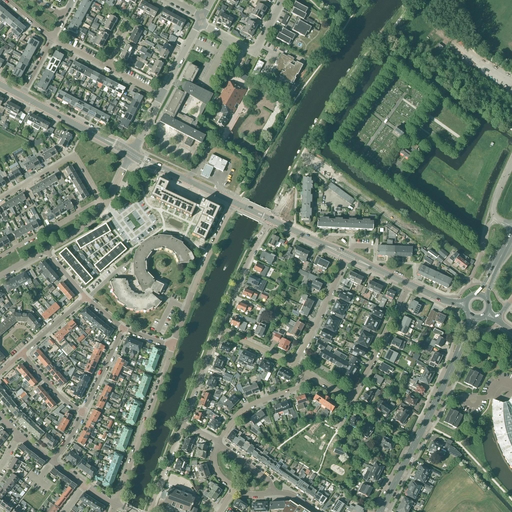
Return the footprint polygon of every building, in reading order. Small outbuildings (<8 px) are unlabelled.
[(255,10),(264,14),(267,9),(262,6),(263,3),(257,0),(255,6),(257,7),(255,10)] [(93,8),(95,9),(97,6),(94,5),(93,6),(83,1),(80,6),(88,10),(89,7),(92,9),(93,8)] [(144,12),(148,5),(142,2),(137,11),(139,12),(140,10),(143,12),(144,12)] [(297,17),(296,19),(306,24),(307,22),(311,24),(312,21),(307,18),(305,21),(303,20),(306,15),(305,14),(308,9),(296,3),(293,8),(294,9),(291,14),(297,17)] [(149,15),(153,7),(148,5),(144,12),(143,12),(142,14),(144,15),(145,13),(149,15)] [(86,14),(88,10),(80,6),(77,13),(84,17),(87,18),(88,16),(88,17),(89,15),(86,14)] [(149,15),(148,17),(149,18),(150,16),(154,18),(158,10),(153,7),(149,15)] [(166,21),(170,13),(164,10),(160,18),(158,21),(161,22),(162,19),(166,21)] [(261,20),(264,14),(255,10),(253,13),(251,12),(249,17),(255,20),(256,17),(261,20)] [(5,11),(0,17),(0,22),(3,24),(5,22),(10,16),(5,11)] [(223,26),(228,17),(224,15),(225,13),(220,11),(217,16),(220,18),(217,23),(223,26)] [(81,22),(84,17),(77,13),(74,18),(81,22)] [(171,23),(175,16),(170,13),(166,21),(164,24),(166,25),(168,22),(171,23)] [(285,26),(290,17),(286,15),(281,24),(285,26)] [(10,27),(15,20),(10,16),(5,22),(10,27)] [(107,22),(114,26),(117,20),(110,16),(107,22)] [(176,26),(180,19),(175,16),(171,23),(174,25),(172,29),(174,30),(176,26)] [(228,17),(223,26),(228,29),(231,24),(234,25),(237,19),(232,17),(231,19),(228,17)] [(78,28),(81,22),(74,18),(71,24),(78,28)] [(246,27),(254,32),(257,26),(253,24),(254,21),(248,18),(245,23),(247,24),(246,27)] [(176,26),(174,30),(176,31),(178,27),(182,29),(186,22),(180,19),(176,26)] [(305,25),(306,24),(296,19),(295,20),(296,21),(291,29),(290,30),(293,32),(293,31),(304,37),(307,32),(308,33),(311,28),(305,25)] [(15,31),(20,25),(15,20),(10,27),(15,31)] [(111,32),(114,26),(107,22),(104,28),(111,32)] [(78,29),(78,28),(71,24),(67,30),(75,34),(77,31),(85,35),(86,34),(83,32),(84,29),(82,28),(80,31),(78,29)] [(20,25),(15,31),(20,35),(25,29),(20,25)] [(251,37),(254,32),(246,27),(244,30),(242,29),(239,34),(245,37),(247,35),(251,37)] [(132,35),(141,40),(143,37),(140,36),(141,33),(146,35),(147,32),(143,30),(141,32),(135,29),(132,35)] [(293,32),(290,30),(289,32),(283,29),(280,34),(279,34),(276,39),(288,45),(291,40),(292,41),(295,36),(292,34),(293,32)] [(98,38),(105,42),(108,36),(101,33),(100,36),(97,35),(96,37),(98,38)] [(140,43),(141,40),(132,35),(128,41),(135,45),(137,41),(140,43)] [(174,45),(177,38),(171,35),(168,42),(174,45)] [(102,48),(105,42),(98,38),(95,45),(102,48)] [(28,45),(36,50),(39,43),(31,39),(28,45)] [(32,55),(36,50),(28,45),(25,51),(32,55)] [(123,51),(130,55),(133,49),(126,45),(123,51)] [(162,50),(169,54),(172,48),(165,45),(163,48),(157,45),(156,46),(156,47),(162,50)] [(169,54),(162,50),(159,49),(157,51),(160,53),(159,57),(166,60),(169,54)] [(30,61),(32,55),(25,51),(22,57),(30,61)] [(130,55),(123,51),(120,58),(127,61),(129,58),(131,59),(132,56),(130,55)] [(53,58),(60,62),(63,56),(56,52),(53,58)] [(287,57),(281,54),(277,62),(275,61),(275,63),(276,63),(276,65),(278,66),(273,75),(279,78),(280,78),(283,79),(282,80),(292,85),(296,79),(295,79),(297,75),(297,76),(303,66),(296,63),(293,61),(294,59),(288,56),(287,57)] [(26,67),(30,61),(22,57),(19,63),(26,67)] [(60,62),(53,58),(49,64),(57,68),(59,65),(61,66),(62,65),(65,66),(66,64),(63,62),(62,63),(60,62)] [(77,72),(81,66),(82,65),(81,65),(78,63),(77,64),(75,63),(75,61),(74,63),(71,69),(69,74),(71,75),(73,72),(72,71),(73,70),(77,72)] [(153,67),(160,71),(163,65),(156,61),(153,67)] [(259,61),(251,74),(257,77),(264,64),(259,61)] [(23,73),(26,67),(19,63),(16,69),(23,73)] [(55,71),(57,68),(49,64),(46,70),(54,74),(56,75),(55,76),(59,78),(60,76),(56,74),(57,73),(55,71)] [(16,69),(14,68),(14,67),(11,65),(9,67),(13,69),(12,70),(14,72),(12,75),(20,79),(23,73),(16,69)] [(176,90),(165,111),(167,112),(165,116),(164,115),(160,123),(188,137),(184,145),(190,148),(194,140),(201,144),(205,137),(195,131),(194,131),(197,125),(196,125),(211,96),(191,86),(199,71),(196,70),(197,69),(190,65),(182,79),(189,83),(189,84),(188,84),(187,84),(186,84),(185,85),(184,85),(183,86),(183,87),(182,88),(182,89),(183,90),(183,91),(184,92),(183,94),(176,90)] [(84,76),(87,69),(88,68),(87,68),(84,66),(84,67),(81,66),(77,72),(75,77),(78,78),(79,75),(78,74),(79,73),(84,76)] [(157,77),(160,71),(153,67),(150,73),(157,77)] [(93,72),(93,73),(94,71),(90,70),(90,71),(87,69),(84,76),(81,80),(84,82),(86,78),(84,78),(85,76),(90,79),(93,72)] [(51,80),(54,74),(46,70),(43,76),(51,80)] [(96,74),(93,73),(93,72),(90,79),(87,84),(90,85),(92,82),(91,81),(91,80),(96,82),(100,76),(100,74),(100,75),(97,73),(96,74)] [(48,86),(51,80),(43,76),(40,82),(48,86)] [(106,79),(107,78),(106,78),(103,76),(102,77),(100,76),(96,82),(94,87),(96,88),(98,85),(97,84),(98,83),(102,85),(103,86),(106,79)] [(109,81),(106,79),(103,86),(102,85),(100,90),(103,91),(104,88),(103,88),(104,86),(109,89),(112,82),(113,81),(109,80),(109,81)] [(50,87),(48,86),(40,82),(37,88),(47,93),(48,90),(52,92),(51,93),(54,95),(57,89),(53,87),(52,90),(49,88),(50,87)] [(115,84),(112,82),(109,89),(106,93),(109,95),(111,91),(110,91),(110,90),(115,92),(118,86),(119,86),(119,84),(119,85),(116,83),(115,84)] [(232,84),(228,82),(213,109),(223,115),(218,124),(224,128),(231,114),(233,115),(246,91),(233,83),(232,84)] [(121,87),(119,86),(118,86),(115,92),(113,97),(115,98),(117,95),(116,94),(117,93),(122,95),(125,89),(126,88),(125,88),(122,86),(121,87)] [(63,101),(66,95),(68,90),(66,89),(64,92),(65,93),(64,94),(59,91),(56,98),(55,99),(56,99),(59,101),(60,100),(62,101),(63,101)] [(69,105),(72,98),(75,94),(72,92),(70,95),(71,96),(71,97),(66,95),(63,101),(62,101),(62,103),(62,102),(65,104),(66,103),(69,105)] [(133,100),(141,104),(142,101),(141,100),(143,98),(144,98),(143,97),(142,97),(136,94),(132,92),(130,95),(134,96),(134,95),(136,96),(133,100)] [(75,108),(79,102),(78,101),(81,97),(79,96),(78,95),(77,99),(78,99),(77,101),(72,98),(69,105),(68,106),(72,107),(72,106),(75,108)] [(81,111),(85,105),(88,98),(86,96),(83,102),(84,103),(83,104),(79,102),(75,108),(74,109),(75,109),(78,111),(78,110),(81,111)] [(141,104),(133,100),(133,101),(126,97),(125,99),(127,100),(127,101),(130,102),(131,101),(132,102),(130,107),(136,110),(137,111),(138,111),(137,111),(139,107),(138,107),(139,104),(141,105),(141,104)] [(88,115),(91,108),(94,103),(94,102),(91,101),(89,105),(90,106),(89,107),(85,105),(81,111),(81,112),(81,113),(81,112),(84,114),(85,113),(87,114),(88,115)] [(9,115),(14,106),(8,102),(4,110),(2,108),(0,112),(0,117),(0,118),(2,114),(4,110),(8,112),(7,114),(9,115)] [(136,110),(130,107),(125,104),(120,102),(119,104),(127,109),(128,108),(129,108),(127,113),(133,117),(134,117),(136,114),(135,113),(136,110)] [(94,118),(97,111),(100,107),(97,105),(95,109),(96,109),(96,111),(91,108),(88,115),(87,114),(87,116),(90,117),(91,116),(94,118)] [(14,106),(9,115),(10,115),(12,115),(13,114),(16,116),(14,119),(19,121),(23,113),(19,111),(20,109),(14,106)] [(100,121),(99,122),(100,122),(103,124),(104,123),(106,124),(106,126),(107,124),(110,118),(113,112),(111,112),(114,108),(109,106),(106,111),(109,113),(108,115),(109,116),(108,117),(103,115),(100,121)] [(280,110),(275,107),(261,131),(267,134),(280,110)] [(103,115),(106,110),(103,109),(102,112),(103,113),(102,114),(97,111),(94,118),(93,119),(97,121),(97,120),(100,121),(103,115)] [(127,113),(122,111),(121,113),(124,115),(124,114),(126,115),(123,119),(130,123),(131,124),(131,123),(133,120),(132,119),(133,117),(127,113)] [(34,124),(38,118),(31,115),(29,117),(27,116),(23,122),(26,124),(28,121),(32,123),(31,125),(31,126),(32,127),(34,124)] [(123,119),(119,117),(117,120),(121,121),(121,120),(123,121),(120,126),(119,125),(117,128),(122,130),(123,128),(126,129),(128,130),(128,129),(129,126),(128,126),(130,123),(123,119)] [(40,128),(44,121),(38,118),(34,124),(40,128)] [(48,136),(51,129),(48,127),(50,125),(44,121),(40,128),(46,131),(45,134),(48,136)] [(403,138),(406,135),(405,133),(397,128),(394,133),(401,138),(403,138)] [(62,139),(68,143),(72,136),(65,133),(63,137),(61,136),(59,138),(62,139)] [(65,149),(68,143),(62,139),(59,146),(57,145),(56,146),(59,150),(62,148),(65,149)] [(412,156),(416,152),(415,151),(418,147),(415,145),(412,149),(409,154),(403,149),(400,154),(409,161),(413,156),(412,156)] [(56,153),(59,150),(56,146),(53,147),(54,148),(50,150),(49,148),(46,150),(47,152),(51,158),(57,154),(56,153)] [(45,162),(51,158),(47,152),(41,156),(40,153),(37,155),(41,161),(43,159),(45,162)] [(38,162),(41,161),(37,155),(34,156),(36,159),(33,161),(31,157),(28,159),(33,169),(40,165),(38,162)] [(207,164),(207,165),(214,168),(218,170),(223,172),(227,162),(212,155),(207,164)] [(28,159),(27,158),(24,159),(25,161),(22,163),(20,160),(18,162),(23,171),(26,170),(27,172),(33,169),(28,159)] [(207,178),(213,166),(207,164),(205,163),(200,175),(207,178)] [(12,173),(16,179),(21,176),(20,173),(22,172),(19,167),(17,169),(16,167),(13,168),(10,170),(12,173)] [(69,177),(75,173),(71,167),(65,170),(67,174),(65,175),(66,178),(69,177)] [(16,179),(12,173),(7,176),(4,172),(2,174),(4,178),(7,177),(10,183),(16,179)] [(72,183),(79,179),(75,173),(69,177),(70,180),(69,181),(70,184),(72,183)] [(62,183),(58,177),(55,178),(54,175),(47,179),(52,188),(55,186),(54,184),(58,182),(59,185),(62,183)] [(50,189),(52,188),(47,179),(41,183),(45,189),(49,187),(50,189)] [(76,189),(82,185),(79,179),(72,183),(76,189)] [(314,190),(314,183),(310,183),(311,179),(303,179),(301,220),(303,220),(303,222),(304,224),(309,224),(310,223),(311,212),(313,212),(313,211),(316,211),(316,208),(313,208),(313,207),(309,207),(309,203),(311,203),(311,196),(310,196),(310,189),(314,190)] [(168,185),(158,181),(150,198),(159,202),(158,204),(190,219),(195,209),(163,195),(168,185)] [(39,193),(40,192),(45,189),(41,183),(35,186),(39,193)] [(79,195),(86,191),(82,185),(76,189),(79,195)] [(42,196),(40,192),(39,193),(35,186),(29,190),(31,192),(28,194),(32,200),(35,199),(33,196),(37,194),(39,198),(42,196)] [(86,191),(79,195),(83,201),(89,197),(86,191)] [(17,197),(20,203),(20,202),(22,205),(24,203),(23,201),(26,199),(23,194),(17,197)] [(17,204),(20,203),(17,197),(11,201),(15,206),(16,208),(18,212),(20,211),(18,207),(17,204)] [(72,205),(74,204),(70,198),(68,199),(69,202),(66,204),(65,201),(61,203),(66,212),(73,208),(72,205)] [(13,215),(15,214),(12,208),(12,207),(13,208),(15,207),(14,206),(15,206),(11,201),(6,204),(9,209),(13,215)] [(219,210),(201,202),(198,209),(205,212),(196,231),(195,230),(192,237),(204,243),(219,210)] [(60,215),(66,212),(61,203),(56,206),(57,209),(60,215)] [(4,213),(2,214),(6,221),(7,222),(9,220),(6,215),(8,214),(6,211),(9,209),(6,204),(1,207),(4,213)] [(29,225),(33,231),(39,228),(37,225),(41,223),(37,215),(34,208),(31,210),(34,216),(32,217),(34,222),(30,224),(29,225)] [(51,213),(51,212),(50,209),(47,211),(48,214),(45,216),(43,213),(41,215),(44,221),(47,220),(49,222),(54,219),(51,213)] [(54,219),(60,215),(57,209),(51,212),(51,213),(54,219)] [(29,225),(30,224),(27,219),(24,220),(27,226),(24,227),(27,234),(33,231),(29,225)] [(328,221),(328,219),(321,219),(321,220),(318,220),(317,228),(373,230),(373,223),(369,222),(369,221),(363,221),(362,222),(356,222),(356,220),(349,220),(349,222),(342,221),(342,220),(335,219),(335,221),(328,221)] [(24,227),(23,225),(21,221),(19,223),(21,226),(22,228),(19,230),(18,230),(21,237),(27,234),(24,227)] [(6,230),(9,235),(13,233),(11,230),(8,223),(4,225),(6,229),(6,230)] [(110,232),(106,225),(101,228),(105,235),(110,232)] [(18,230),(19,230),(17,228),(15,229),(16,232),(13,233),(16,240),(21,237),(18,230)] [(105,235),(101,228),(96,230),(100,238),(105,235)] [(6,236),(9,235),(6,230),(3,231),(5,234),(2,235),(4,238),(1,240),(0,241),(4,247),(10,243),(6,236)] [(100,238),(96,230),(91,233),(95,241),(100,238)] [(95,241),(91,233),(86,236),(90,244),(95,241)] [(90,244),(86,236),(81,239),(85,247),(90,244)] [(182,242),(182,237),(171,236),(171,237),(158,236),(158,237),(152,239),(151,238),(140,246),(137,252),(136,251),(132,264),(131,264),(131,263),(128,274),(133,276),(133,275),(134,275),(134,277),(135,277),(137,281),(131,283),(132,281),(130,280),(126,280),(127,282),(125,282),(125,280),(112,280),(112,281),(113,281),(113,283),(110,283),(113,291),(114,291),(114,293),(113,293),(112,293),(117,300),(118,299),(119,301),(118,303),(117,302),(117,303),(124,307),(125,306),(127,307),(126,309),(125,309),(134,311),(134,310),(136,311),(135,313),(144,312),(143,311),(146,311),(146,313),(153,309),(153,308),(155,307),(156,309),(155,309),(156,310),(161,303),(157,300),(158,298),(162,300),(163,298),(159,296),(160,293),(162,294),(167,285),(157,281),(156,283),(154,282),(154,281),(152,281),(153,280),(154,280),(148,274),(147,274),(148,274),(146,275),(146,273),(145,271),(146,271),(147,271),(146,263),(144,263),(145,261),(145,259),(147,260),(146,260),(147,260),(152,253),(151,253),(150,252),(152,251),(154,250),(154,251),(154,252),(162,249),(161,248),(163,248),(164,248),(166,248),(165,250),(165,249),(165,250),(173,254),(173,253),(172,253),(173,252),(174,253),(175,254),(175,253),(176,255),(175,256),(175,255),(174,255),(178,263),(179,262),(180,264),(179,264),(179,265),(189,264),(189,261),(190,261),(191,261),(192,261),(193,261),(194,261),(194,260),(194,259),(191,254),(190,253),(191,253),(190,253),(182,245),(183,244),(181,243),(181,242),(182,242)] [(284,242),(279,239),(272,236),(268,245),(271,246),(271,247),(272,246),(274,248),(277,242),(283,244),(284,242)] [(85,247),(81,239),(76,242),(80,250),(85,247)] [(120,244),(116,247),(122,254),(126,250),(120,244)] [(116,247),(111,251),(117,258),(122,254),(116,247)] [(299,257),(303,250),(296,247),(292,256),(289,254),(286,253),(284,258),(287,260),(288,260),(290,257),(292,258),(294,255),(299,257)] [(386,256),(386,247),(378,247),(378,253),(377,253),(377,254),(377,256),(386,256)] [(394,257),(395,247),(386,247),(386,256),(394,257)] [(403,257),(403,248),(395,247),(394,257),(403,257)] [(403,248),(403,257),(411,257),(411,255),(412,255),(412,254),(411,254),(412,248),(403,248)] [(70,254),(66,249),(59,255),(63,260),(70,254)] [(303,250),(299,257),(304,259),(302,264),(304,265),(302,270),(305,271),(309,263),(306,262),(306,260),(309,253),(303,250)] [(111,251),(107,255),(113,262),(117,258),(111,251)] [(442,262),(448,255),(443,251),(437,258),(442,262)] [(270,256),(263,252),(260,258),(262,260),(263,260),(267,262),(266,263),(271,266),(275,257),(271,254),(270,256)] [(453,263),(454,262),(456,264),(456,265),(457,266),(458,266),(459,266),(461,263),(463,261),(458,257),(459,256),(455,253),(449,260),(453,263)] [(74,258),(70,254),(63,260),(67,264),(74,258)] [(107,255),(103,259),(109,266),(113,262),(107,255)] [(326,270),(329,263),(320,259),(320,258),(317,257),(313,265),(317,266),(317,265),(319,266),(318,270),(325,272),(326,269),(326,270)] [(77,262),(74,258),(67,264),(70,268),(77,262)] [(463,261),(459,266),(462,268),(462,269),(463,270),(464,270),(469,265),(467,263),(468,261),(465,258),(463,261)] [(103,259),(99,262),(105,269),(109,266),(103,259)] [(44,262),(39,267),(41,270),(38,273),(39,275),(43,271),(43,272),(49,267),(44,262)] [(81,267),(77,262),(70,268),(74,273),(81,267)] [(99,262),(94,266),(100,273),(105,269),(99,262)] [(263,268),(257,264),(255,267),(254,269),(254,270),(260,273),(262,271),(264,272),(265,269),(263,268)] [(424,278),(428,270),(420,266),(418,271),(417,272),(417,274),(424,278)] [(48,277),(54,273),(49,267),(43,272),(48,277)] [(85,271),(81,267),(74,273),(78,277),(85,271)] [(432,281),(436,273),(428,270),(424,278),(432,281)] [(89,275),(85,271),(78,277),(82,281),(89,275)] [(353,283),(357,275),(350,272),(347,279),(346,279),(344,284),(346,285),(349,280),(353,283)] [(29,280),(25,273),(19,276),(23,283),(24,283),(27,282),(29,285),(32,283),(30,280),(29,280)] [(48,291),(53,287),(51,284),(53,283),(58,278),(54,273),(48,277),(48,278),(46,280),(50,285),(44,290),(46,293),(48,291)] [(439,285),(443,277),(436,273),(432,281),(439,285)] [(322,285),(319,284),(320,282),(317,281),(318,278),(309,274),(307,278),(313,281),(312,285),(307,283),(305,288),(313,292),(314,290),(319,292),(322,285)] [(92,280),(89,275),(82,281),(86,286),(92,280)] [(357,275),(353,283),(358,285),(356,290),(358,291),(357,292),(360,293),(363,287),(360,285),(363,278),(357,275)] [(26,288),(24,283),(23,283),(19,276),(17,278),(16,277),(14,279),(18,286),(21,285),(24,289),(26,288)] [(249,279),(247,283),(256,287),(255,289),(262,292),(267,282),(260,279),(259,280),(250,276),(249,279)] [(443,277),(439,285),(447,289),(448,287),(449,286),(451,281),(452,281),(453,279),(452,278),(451,280),(443,277)] [(15,288),(18,286),(14,279),(11,281),(9,282),(14,290),(13,290),(17,296),(19,295),(18,293),(15,288)] [(373,292),(376,284),(370,281),(366,289),(363,287),(360,293),(363,295),(364,293),(366,294),(368,290),(373,292)] [(13,290),(14,290),(9,282),(3,285),(10,296),(11,295),(12,294),(10,291),(13,290)] [(61,292),(66,287),(64,285),(65,285),(63,283),(62,283),(57,287),(61,292)] [(376,284),(373,292),(377,294),(375,299),(377,300),(377,301),(379,302),(382,296),(379,295),(382,287),(376,284)] [(65,296),(70,292),(66,287),(61,292),(65,296)] [(253,293),(245,289),(242,295),(243,296),(245,297),(250,299),(252,300),(255,301),(258,294),(253,292),(253,293)] [(392,299),(395,293),(388,290),(385,296),(383,295),(381,300),(386,302),(387,299),(386,299),(387,297),(392,299)] [(70,292),(65,296),(58,302),(62,307),(64,305),(62,302),(67,298),(69,301),(74,297),(74,296),(72,294),(70,292)] [(348,303),(351,304),(355,296),(348,293),(347,295),(341,293),(338,298),(344,301),(348,303)] [(303,306),(310,310),(314,302),(306,299),(308,296),(302,294),(301,297),(303,298),(302,300),(305,302),(303,306)] [(46,303),(55,313),(57,311),(57,312),(59,310),(59,309),(58,307),(59,306),(57,303),(56,304),(52,300),(49,303),(48,301),(46,303)] [(351,305),(351,304),(348,303),(344,301),(343,304),(337,301),(336,302),(334,306),(344,311),(345,308),(348,309),(350,304),(351,305)] [(417,306),(418,304),(412,301),(408,309),(414,312),(413,314),(416,315),(420,307),(417,306)] [(50,317),(55,313),(46,303),(44,305),(49,310),(46,312),(50,317)] [(247,306),(239,303),(238,304),(237,306),(236,309),(245,313),(246,309),(251,311),(252,307),(247,305),(247,306)] [(21,323),(21,314),(17,314),(17,312),(14,312),(15,305),(11,308),(11,309),(12,310),(16,322),(18,322),(19,323),(21,323)] [(298,310),(297,310),(296,312),(293,310),(291,314),(298,317),(299,314),(307,317),(310,310),(303,306),(303,307),(300,305),(298,310)] [(375,316),(381,319),(384,313),(378,311),(379,308),(386,311),(373,305),(370,310),(373,311),(371,314),(375,316)] [(343,314),(344,311),(334,306),(332,310),(332,311),(332,312),(337,314),(336,317),(342,320),(345,315),(343,314)] [(46,312),(42,307),(40,308),(42,311),(44,313),(41,316),(46,321),(46,320),(47,321),(49,319),(48,319),(50,317),(46,312)] [(81,322),(90,313),(86,309),(82,313),(81,313),(80,313),(80,314),(80,315),(83,317),(80,320),(77,317),(74,319),(79,325),(81,322)] [(14,324),(16,322),(12,310),(10,312),(12,315),(7,319),(12,326),(12,325),(13,325),(14,324)] [(26,323),(32,311),(29,311),(29,313),(27,313),(27,315),(21,314),(21,323),(24,323),(26,323)] [(36,321),(31,316),(34,313),(32,311),(26,323),(28,324),(28,325),(29,326),(30,326),(30,327),(36,321)] [(438,314),(435,312),(431,311),(425,325),(429,327),(430,325),(433,326),(434,322),(441,325),(445,317),(438,314)] [(89,323),(94,316),(90,313),(81,322),(83,324),(87,321),(89,323)] [(375,316),(371,314),(369,313),(368,316),(370,317),(365,328),(363,326),(361,329),(368,332),(369,330),(375,332),(375,331),(376,331),(380,323),(379,323),(380,322),(374,319),(375,316)] [(7,319),(3,316),(2,317),(5,321),(1,324),(6,331),(8,329),(10,328),(12,326),(7,319)] [(89,332),(99,320),(94,316),(89,323),(92,325),(89,328),(88,330),(89,332)] [(238,319),(234,317),(234,319),(232,318),(230,325),(238,328),(238,329),(241,330),(244,331),(247,324),(241,322),(241,321),(238,320),(238,319)] [(342,320),(336,317),(335,320),(329,317),(329,318),(328,318),(326,322),(336,327),(339,322),(341,323),(342,320)] [(408,328),(410,323),(413,324),(414,322),(411,321),(411,320),(404,317),(400,324),(408,328)] [(36,321),(30,327),(32,329),(33,331),(34,331),(34,332),(36,330),(38,328),(40,326),(38,324),(39,323),(39,322),(41,320),(40,318),(36,321)] [(99,320),(89,332),(91,333),(93,332),(96,328),(98,331),(104,324),(99,320)] [(288,322),(287,324),(301,332),(304,326),(297,322),(296,324),(290,320),(288,322)] [(67,325),(72,331),(72,330),(72,331),(73,332),(75,331),(74,330),(77,327),(72,321),(71,322),(69,323),(70,323),(67,325)] [(334,333),(336,327),(326,322),(324,326),(324,327),(324,328),(330,331),(328,333),(332,335),(335,336),(336,334),(334,333)] [(101,338),(108,328),(104,324),(98,331),(101,333),(96,340),(98,341),(100,338),(101,338)] [(260,324),(254,335),(261,338),(263,333),(263,334),(265,331),(264,331),(264,330),(265,326),(260,324)] [(297,338),(301,332),(287,324),(286,327),(291,330),(291,329),(293,330),(290,335),(297,338)] [(410,329),(408,328),(400,324),(397,332),(404,335),(408,337),(409,334),(408,334),(410,329)] [(69,333),(72,331),(67,325),(67,326),(66,325),(65,327),(63,329),(68,335),(68,336),(70,334),(69,333)] [(113,331),(108,328),(101,338),(100,338),(98,341),(101,342),(105,336),(108,338),(109,338),(110,337),(109,336),(113,331)] [(65,337),(68,335),(63,329),(62,330),(62,329),(60,331),(58,333),(63,339),(64,339),(66,338),(64,337),(65,337)] [(366,335),(368,332),(361,329),(359,334),(361,335),(359,338),(370,343),(372,339),(371,339),(372,338),(366,335)] [(328,333),(323,330),(320,336),(326,339),(324,341),(328,343),(331,344),(332,342),(330,341),(332,335),(328,333)] [(61,341),(63,339),(58,333),(58,334),(57,333),(56,335),(54,337),(60,344),(62,342),(61,341)] [(282,340),(279,338),(281,336),(275,334),(272,340),(277,343),(278,341),(280,343),(278,348),(286,352),(289,347),(288,346),(289,343),(282,339),(282,340)] [(429,345),(433,347),(434,347),(435,345),(440,348),(442,344),(443,344),(445,340),(439,337),(436,343),(431,341),(429,345)] [(368,347),(370,343),(359,338),(357,344),(355,343),(353,345),(355,346),(360,349),(360,348),(361,346),(367,348),(367,347),(368,347)] [(401,342),(394,338),(391,345),(399,348),(398,350),(401,350),(402,350),(403,349),(404,345),(405,343),(402,341),(401,342)] [(128,348),(131,340),(130,340),(129,339),(128,339),(127,339),(124,347),(124,346),(121,353),(126,354),(128,348)] [(132,355),(137,343),(134,342),(134,341),(133,340),(132,341),(131,340),(128,348),(131,350),(129,354),(131,355),(132,355)] [(324,341),(322,340),(321,342),(318,341),(314,346),(321,350),(318,356),(325,360),(330,352),(332,349),(326,345),(328,343),(324,341)] [(433,347),(429,345),(421,341),(421,342),(419,345),(419,346),(430,352),(433,347)] [(71,348),(66,342),(60,348),(61,350),(62,350),(68,356),(73,351),(71,348)] [(95,349),(102,353),(102,352),(103,352),(104,350),(103,350),(105,347),(97,344),(93,342),(92,344),(96,346),(95,349)] [(137,343),(132,355),(134,356),(136,351),(139,353),(142,345),(141,344),(139,343),(137,343)] [(231,346),(225,343),(225,345),(222,344),(222,345),(221,345),(220,348),(221,348),(220,350),(229,353),(230,349),(235,351),(235,349),(233,348),(234,347),(231,346)] [(355,346),(353,345),(349,353),(356,357),(357,354),(363,357),(365,351),(360,348),(360,349),(355,346)] [(102,353),(95,349),(91,348),(90,348),(88,347),(88,348),(90,349),(94,351),(92,355),(99,358),(100,357),(100,358),(101,356),(101,355),(102,353)] [(38,359),(43,355),(42,355),(45,353),(48,350),(46,348),(41,353),(38,350),(33,355),(34,355),(33,355),(35,357),(36,357),(38,359)] [(146,352),(158,357),(159,354),(160,354),(161,352),(160,352),(160,351),(155,349),(155,348),(154,348),(153,348),(152,351),(147,350),(146,352)] [(398,358),(399,355),(388,350),(384,359),(389,362),(393,363),(396,357),(398,358)] [(244,366),(249,354),(247,353),(244,351),(244,352),(243,352),(241,357),(240,357),(239,359),(237,363),(244,366)] [(335,365),(341,354),(335,351),(333,354),(330,352),(325,360),(335,365)] [(99,358),(92,355),(86,352),(85,354),(87,355),(91,357),(90,360),(97,364),(97,363),(98,363),(99,361),(98,361),(99,358)] [(158,359),(158,357),(146,352),(146,354),(150,356),(149,359),(157,362),(158,359)] [(438,366),(442,356),(434,352),(430,362),(430,363),(428,365),(434,368),(435,365),(438,366)] [(49,357),(52,355),(50,353),(45,358),(43,355),(38,359),(41,364),(46,359),(49,357)] [(249,354),(244,366),(251,369),(253,368),(254,368),(255,364),(253,363),(255,357),(255,356),(252,355),(252,356),(249,354)] [(352,361),(350,360),(348,363),(345,361),(347,357),(341,354),(335,365),(344,370),(342,374),(351,379),(357,368),(356,367),(359,361),(354,357),(354,358),(352,361)] [(69,358),(74,366),(78,362),(69,357),(69,358)] [(97,364),(90,360),(83,357),(82,359),(89,362),(87,366),(94,369),(95,369),(96,367),(96,366),(97,364)] [(214,363),(223,366),(224,363),(227,364),(228,362),(224,360),(217,357),(216,359),(214,363)] [(51,364),(46,359),(41,364),(46,369),(51,364)] [(128,370),(132,372),(133,370),(129,368),(126,366),(123,364),(125,362),(118,359),(116,364),(122,367),(125,368),(128,370)] [(157,362),(149,359),(148,362),(143,360),(139,359),(139,361),(141,362),(143,363),(155,367),(155,365),(156,365),(157,362)] [(262,376),(268,363),(263,360),(260,366),(259,366),(258,368),(262,370),(260,373),(259,373),(258,375),(259,375),(262,376)] [(53,362),(51,364),(46,369),(50,373),(60,364),(58,362),(55,364),(53,362)] [(81,363),(79,362),(78,364),(79,364),(80,365),(82,366),(86,368),(84,372),(91,375),(92,374),(93,372),(94,369),(87,366),(81,363)] [(154,369),(155,367),(143,363),(142,365),(146,367),(145,370),(153,373),(153,372),(154,372),(154,370),(154,369)] [(222,369),(223,366),(214,363),(213,366),(214,367),(213,369),(224,373),(225,370),(222,369)] [(271,371),(274,366),(268,363),(262,376),(259,375),(260,381),(260,382),(261,382),(260,380),(262,379),(264,380),(268,373),(271,374),(271,372),(271,371)] [(53,378),(58,373),(61,371),(59,368),(61,366),(60,364),(50,373),(53,378)] [(119,373),(122,367),(116,364),(113,370),(119,373)] [(391,373),(393,370),(389,368),(381,364),(378,370),(386,374),(388,371),(391,373)] [(20,374),(25,370),(23,367),(24,367),(22,365),(21,365),(16,369),(15,370),(15,371),(15,373),(15,374),(16,375),(14,377),(15,378),(18,376),(20,374)] [(422,375),(431,379),(433,375),(432,374),(433,372),(425,368),(425,367),(422,365),(421,368),(424,369),(423,371),(424,371),(422,375)] [(288,382),(291,376),(288,374),(289,374),(280,369),(278,373),(277,375),(288,382)] [(24,378),(29,374),(25,370),(20,374),(24,378)] [(118,375),(119,373),(113,370),(111,375),(123,380),(124,378),(121,377),(121,376),(118,375)] [(473,380),(477,372),(476,371),(475,373),(470,370),(467,377),(473,380)] [(473,380),(479,383),(483,377),(478,374),(479,373),(477,372),(473,380)] [(62,378),(61,376),(58,373),(53,378),(58,382),(62,378)] [(67,373),(62,378),(58,382),(59,384),(60,386),(61,386),(66,382),(64,379),(69,375),(67,373)] [(23,387),(33,379),(29,374),(24,378),(26,381),(23,384),(21,386),(23,387)] [(137,378),(150,383),(151,379),(151,378),(151,377),(144,375),(142,378),(133,374),(132,376),(137,378)] [(76,378),(88,383),(88,382),(89,382),(90,380),(90,379),(90,378),(83,375),(81,378),(77,376),(77,377),(73,375),(73,376),(76,378)] [(383,380),(375,375),(372,382),(380,386),(382,382),(385,384),(385,383),(390,385),(392,382),(387,379),(386,381),(383,379),(383,380)] [(429,383),(431,379),(422,375),(421,378),(420,378),(419,378),(417,377),(416,379),(413,378),(412,381),(416,383),(417,380),(427,385),(428,382),(429,383)] [(469,388),(473,380),(467,377),(464,383),(468,385),(468,387),(469,388)] [(87,386),(88,383),(76,378),(75,380),(79,382),(78,385),(85,389),(85,388),(86,388),(87,386)] [(148,388),(150,383),(137,378),(136,381),(141,382),(140,385),(148,388)] [(33,379),(23,387),(24,389),(30,385),(32,388),(37,383),(37,382),(35,380),(35,381),(33,379)] [(416,383),(412,381),(408,379),(406,382),(413,385),(412,387),(416,389),(415,392),(422,395),(422,394),(423,394),(424,393),(423,392),(425,389),(415,384),(416,383)] [(476,389),(479,383),(473,380),(469,388),(471,389),(472,387),(476,389)] [(215,387),(216,384),(208,381),(206,385),(208,386),(207,387),(216,390),(215,394),(221,396),(223,392),(217,390),(218,388),(215,387)] [(250,387),(253,395),(255,394),(255,395),(260,393),(257,384),(256,385),(255,382),(252,383),(253,386),(250,387)] [(85,389),(78,385),(76,388),(72,386),(71,388),(83,394),(83,392),(84,392),(85,390),(85,389)] [(146,394),(148,388),(140,385),(139,388),(134,387),(132,386),(131,388),(131,389),(133,389),(146,394)] [(253,395),(250,387),(250,386),(242,389),(240,385),(236,386),(239,393),(243,392),(244,394),(245,393),(246,397),(253,395)] [(37,397),(39,395),(44,391),(42,389),(42,388),(41,386),(40,387),(40,386),(35,391),(37,393),(32,398),(34,400),(37,397)] [(117,398),(119,399),(120,397),(113,394),(113,393),(110,392),(112,389),(105,386),(103,392),(117,398)] [(82,396),(83,394),(71,388),(70,391),(74,393),(73,396),(80,399),(81,398),(82,397),(82,396)] [(22,399),(27,395),(21,389),(16,393),(22,399)] [(144,399),(146,394),(133,389),(132,391),(137,393),(136,396),(136,397),(137,398),(139,399),(140,398),(144,399)] [(228,401),(234,406),(238,401),(233,396),(236,393),(232,389),(228,393),(232,397),(228,400),(228,401)] [(377,397),(381,392),(377,390),(375,393),(373,392),(372,394),(369,392),(368,394),(366,393),(361,399),(368,404),(374,395),(377,397)] [(37,397),(34,400),(35,402),(38,399),(40,397),(43,400),(48,396),(44,391),(39,395),(37,397)] [(116,400),(117,398),(103,392),(100,397),(107,400),(108,397),(111,398),(114,399),(116,400)] [(324,396),(323,396),(318,392),(313,400),(316,402),(313,406),(316,408),(318,405),(317,405),(318,403),(319,404),(324,396)] [(201,399),(214,404),(215,402),(210,401),(211,400),(210,400),(211,396),(204,393),(202,397),(201,399)] [(5,405),(15,396),(13,394),(9,397),(7,395),(1,401),(2,403),(3,403),(5,405)] [(414,407),(416,403),(417,400),(414,399),(415,397),(410,395),(406,402),(414,407)] [(8,410),(15,404),(13,402),(13,401),(15,400),(14,399),(16,397),(15,396),(5,405),(6,407),(6,408),(8,410)] [(47,404),(52,400),(48,396),(43,400),(45,402),(42,404),(43,405),(40,407),(41,409),(45,406),(47,404)] [(297,411),(304,409),(303,404),(306,402),(304,396),(296,399),(298,405),(295,406),(297,411)] [(326,408),(331,401),(324,396),(323,396),(324,396),(319,404),(326,408)] [(385,405),(390,398),(386,396),(383,400),(384,400),(382,403),(379,401),(374,408),(380,412),(381,411),(385,405)] [(100,397),(98,402),(110,408),(111,405),(108,404),(108,403),(105,402),(107,400),(100,397)] [(228,401),(228,400),(225,397),(220,401),(216,405),(220,409),(223,406),(229,411),(234,406),(228,401)] [(511,398),(509,402),(504,404),(493,400),(493,409),(493,418),(494,427),(496,436),(499,444),(502,453),(507,461),(511,468),(511,398)] [(132,407),(140,409),(142,404),(137,402),(138,401),(132,399),(131,403),(128,402),(127,405),(132,407)] [(213,407),(214,404),(201,399),(200,402),(199,406),(206,409),(208,405),(209,405),(213,407)] [(52,400),(47,404),(51,409),(56,405),(55,404),(56,404),(54,402),(53,402),(52,400)] [(326,408),(325,410),(323,412),(320,417),(325,419),(328,415),(327,415),(329,413),(327,412),(328,410),(332,412),(336,405),(331,401),(326,408)] [(13,415),(25,404),(23,402),(18,407),(17,406),(17,407),(15,404),(8,410),(10,412),(11,412),(13,415)] [(109,410),(110,408),(98,402),(96,407),(102,410),(103,407),(106,408),(109,410)] [(280,404),(283,412),(284,415),(289,413),(289,415),(291,415),(292,416),(295,415),(295,416),(297,415),(295,411),(294,412),(292,408),(289,409),(286,402),(280,404)] [(381,411),(387,416),(392,409),(394,411),(397,408),(394,406),(395,405),(391,403),(388,407),(385,405),(381,411)] [(25,404),(13,415),(14,416),(14,417),(16,418),(17,418),(23,413),(21,411),(27,406),(25,404)] [(278,414),(283,412),(280,404),(273,407),(276,414),(273,415),(275,422),(278,421),(277,420),(279,419),(278,414)] [(60,418),(69,422),(70,420),(71,420),(72,418),(71,417),(72,417),(66,413),(64,416),(58,414),(60,411),(64,407),(62,405),(52,413),(60,417),(60,418)] [(138,415),(140,409),(132,407),(127,405),(126,407),(131,409),(130,412),(138,415)] [(405,422),(409,416),(410,415),(408,413),(399,407),(397,410),(399,412),(396,417),(395,417),(396,417),(395,418),(395,419),(395,420),(396,421),(402,425),(403,425),(404,425),(404,424),(404,423),(404,422),(403,422),(404,421),(405,422)] [(453,419),(457,412),(456,411),(455,412),(450,410),(447,416),(453,419)] [(22,424),(33,412),(31,411),(29,413),(26,416),(24,414),(18,420),(19,421),(20,423),(21,422),(22,424)] [(91,416),(97,420),(99,420),(101,421),(102,419),(98,418),(100,414),(94,411),(93,411),(92,413),(91,416)] [(255,415),(260,422),(263,419),(266,423),(268,423),(268,424),(271,423),(268,416),(265,417),(261,411),(255,415)] [(26,429),(32,422),(30,420),(33,416),(35,414),(33,412),(22,424),(24,425),(24,426),(26,429)] [(136,420),(138,415),(130,412),(129,415),(124,413),(123,413),(122,415),(124,415),(136,420)] [(207,418),(208,414),(202,412),(201,415),(198,413),(197,415),(196,414),(195,415),(194,417),(194,418),(194,419),(196,420),(201,423),(203,419),(204,419),(204,417),(207,418)] [(453,419),(459,422),(463,416),(458,414),(459,413),(457,412),(453,419)] [(216,416),(213,414),(210,420),(212,421),(209,427),(214,431),(218,426),(220,424),(216,421),(217,420),(219,417),(216,415),(216,416)] [(134,425),(136,420),(124,415),(123,418),(127,419),(126,422),(134,425)] [(260,422),(255,415),(249,419),(254,426),(250,431),(256,435),(258,436),(261,433),(258,431),(259,430),(258,429),(259,428),(258,427),(262,424),(260,422)] [(96,422),(97,420),(91,416),(91,417),(90,416),(89,418),(90,419),(88,422),(95,425),(100,427),(101,425),(96,422)] [(449,427),(453,419),(447,416),(443,422),(448,425),(448,426),(449,427)] [(359,420),(356,418),(353,417),(353,419),(351,419),(349,425),(347,429),(351,430),(352,427),(356,428),(357,426),(358,426),(359,426),(360,423),(359,422),(358,422),(359,420)] [(66,428),(69,422),(60,418),(57,423),(66,428)] [(456,429),(459,422),(453,419),(449,427),(451,428),(452,427),(456,429)] [(31,432),(40,422),(38,420),(38,421),(35,424),(32,422),(26,429),(28,430),(29,430),(31,432)] [(57,423),(54,421),(53,423),(56,425),(59,426),(57,430),(63,433),(63,432),(64,432),(65,430),(64,430),(66,428),(57,423)] [(35,436),(41,430),(38,427),(41,424),(40,422),(31,432),(33,433),(32,434),(35,436)] [(93,428),(95,425),(88,422),(87,422),(86,424),(87,424),(85,427),(92,430),(93,431),(94,429),(93,428)] [(41,430),(35,436),(37,438),(38,438),(40,439),(48,430),(49,431),(52,428),(49,425),(46,428),(43,432),(41,430)] [(373,429),(367,425),(365,427),(364,427),(361,430),(362,431),(361,433),(358,432),(357,436),(362,439),(364,436),(367,439),(367,438),(368,438),(374,431),(372,430),(373,429)] [(0,436),(5,441),(9,436),(2,431),(4,429),(1,427),(0,427),(0,436)] [(90,434),(92,430),(85,427),(84,429),(83,432),(89,435),(90,436),(91,434),(90,434)] [(47,446),(57,432),(54,429),(51,433),(52,434),(50,437),(47,435),(42,441),(42,442),(47,446)] [(231,443),(236,435),(234,434),(236,430),(233,429),(226,439),(231,443)] [(129,440),(130,435),(118,431),(117,433),(121,435),(121,438),(129,440)] [(57,432),(47,446),(51,449),(52,448),(52,449),(53,448),(54,447),(57,442),(54,440),(57,436),(60,438),(62,436),(57,432)] [(88,438),(89,435),(83,432),(82,433),(82,432),(81,434),(81,435),(80,437),(86,441),(91,443),(93,441),(88,438)] [(237,447),(242,439),(239,437),(242,433),(240,432),(236,437),(232,443),(237,447)] [(85,444),(86,441),(80,437),(80,438),(79,438),(78,440),(79,440),(77,443),(83,446),(84,446),(85,447),(86,445),(85,444)] [(241,450),(249,438),(246,437),(244,441),(242,439),(237,447),(241,450)] [(381,437),(379,441),(381,442),(381,443),(382,443),(381,447),(382,447),(382,448),(384,449),(388,451),(389,449),(391,450),(394,444),(392,443),(393,442),(391,441),(384,437),(383,438),(381,437)] [(114,440),(114,441),(127,446),(129,440),(121,438),(119,441),(115,439),(114,440)] [(195,449),(195,448),(196,447),(193,445),(193,444),(192,444),(194,440),(189,438),(189,440),(186,439),(185,442),(185,443),(185,445),(195,449)] [(246,453),(251,445),(248,443),(251,439),(249,438),(241,450),(246,453)] [(125,452),(127,446),(114,441),(113,444),(118,446),(116,449),(118,449),(117,450),(118,450),(118,449),(125,452)] [(441,450),(450,455),(450,454),(459,458),(461,455),(454,448),(446,444),(444,448),(442,447),(433,442),(430,448),(429,448),(427,451),(430,452),(429,455),(433,457),(434,454),(437,456),(438,452),(439,453),(441,450)] [(70,462),(78,452),(80,448),(75,444),(73,448),(76,450),(73,454),(70,452),(69,453),(69,454),(67,457),(66,456),(65,458),(70,462)] [(198,451),(206,453),(207,447),(202,446),(202,445),(200,444),(200,445),(199,445),(198,449),(197,448),(197,449),(195,448),(195,449),(195,450),(197,450),(197,451),(198,451)] [(250,456),(255,448),(257,446),(255,444),(253,447),(251,445),(246,453),(250,456)] [(27,454),(29,451),(26,449),(23,446),(22,445),(21,445),(20,446),(18,449),(24,454),(25,452),(27,454)] [(195,450),(195,449),(185,445),(184,447),(183,447),(182,450),(185,451),(184,453),(188,454),(190,450),(194,452),(195,450)] [(344,457),(346,451),(336,447),(334,453),(344,457)] [(255,459),(260,452),(257,449),(255,448),(250,456),(255,459)] [(34,460),(37,457),(30,452),(29,451),(27,454),(34,460)] [(205,456),(206,453),(198,451),(196,458),(204,459),(205,459),(206,457),(205,456)] [(259,462),(267,452),(266,452),(264,451),(262,453),(260,452),(255,459),(259,462)] [(78,452),(70,462),(75,466),(80,459),(77,457),(80,453),(78,452)] [(264,465),(269,458),(266,456),(268,453),(267,452),(259,462),(264,465)] [(108,458),(121,462),(123,456),(116,454),(117,454),(116,453),(116,454),(115,453),(114,457),(109,455),(108,458)] [(37,457),(34,460),(36,462),(36,463),(41,468),(44,464),(45,464),(45,463),(44,462),(40,459),(38,458),(37,457)] [(19,468),(21,464),(23,465),(22,466),(25,467),(26,465),(14,458),(11,463),(19,468)] [(121,462),(108,458),(107,460),(112,461),(111,464),(119,468),(121,462)] [(190,469),(190,467),(186,465),(188,462),(181,459),(179,458),(178,460),(177,459),(176,462),(177,463),(177,464),(190,469)] [(274,461),(273,461),(269,458),(264,465),(268,468),(274,461)] [(82,471),(90,460),(88,459),(85,463),(82,460),(77,467),(82,471)] [(273,472),(278,464),(275,462),(277,460),(275,459),(273,461),(274,461),(268,468),(273,472)] [(92,467),(89,465),(92,462),(90,460),(82,471),(87,474),(92,467)] [(96,460),(94,463),(92,467),(87,474),(92,478),(95,475),(96,471),(94,469),(97,465),(98,461),(96,460)] [(23,470),(19,468),(11,463),(8,469),(16,474),(18,470),(20,470),(19,471),(22,473),(23,470)] [(282,478),(287,470),(284,468),(282,471),(280,470),(284,464),(282,463),(280,465),(278,464),(273,472),(282,478)] [(361,465),(366,468),(368,469),(369,469),(372,471),(379,475),(381,471),(382,471),(383,468),(383,467),(375,463),(373,468),(367,465),(364,464),(362,463),(361,465)] [(189,471),(190,469),(177,464),(176,465),(175,465),(174,468),(175,468),(175,469),(177,470),(183,473),(185,469),(189,471)] [(195,476),(208,471),(205,465),(201,467),(201,466),(197,467),(198,472),(194,473),(195,476)] [(417,472),(426,477),(428,473),(430,474),(431,471),(434,473),(435,470),(430,467),(429,470),(422,467),(422,468),(420,466),(417,472)] [(115,478),(117,472),(104,468),(103,470),(108,472),(107,475),(115,478)] [(59,478),(61,475),(58,473),(58,472),(55,470),(54,469),(53,469),(52,469),(52,470),(49,474),(55,478),(57,476),(59,478)] [(368,469),(362,479),(367,481),(369,478),(376,482),(376,481),(377,481),(378,479),(378,478),(379,475),(372,471),(369,469),(368,469)] [(286,481),(293,471),(292,470),(291,471),(290,471),(289,472),(287,470),(282,478),(286,481)] [(305,473),(305,472),(302,470),(300,473),(301,474),(298,478),(296,477),(291,484),(295,487),(304,475),(304,474),(304,473),(305,474),(305,473)] [(208,471),(195,476),(196,479),(200,477),(202,481),(206,480),(206,479),(210,477),(208,471)] [(291,484),(296,477),(293,475),(295,472),(293,471),(286,481),(291,484)] [(424,480),(426,477),(417,472),(414,478),(416,479),(416,480),(425,485),(426,481),(424,480)] [(15,484),(18,481),(19,482),(21,484),(22,482),(12,474),(9,479),(15,484)] [(104,477),(101,476),(101,477),(100,479),(113,484),(115,478),(107,475),(105,474),(104,477)] [(304,493),(312,482),(312,481),(316,476),(313,474),(309,479),(310,480),(307,484),(305,483),(300,490),(304,493)] [(67,483),(69,480),(62,476),(61,475),(59,478),(67,483)] [(100,479),(101,477),(96,475),(94,480),(97,482),(98,480),(102,482),(104,482),(103,486),(106,487),(106,488),(111,490),(113,484),(100,479)] [(300,490),(305,483),(302,481),(306,476),(304,475),(295,487),(300,490)] [(19,487),(15,484),(9,479),(5,484),(11,489),(12,489),(14,486),(15,487),(17,489),(19,487)] [(68,487),(73,491),(76,488),(77,487),(77,486),(76,486),(76,485),(72,483),(70,481),(69,480),(67,483),(69,485),(67,486),(68,487)] [(309,496),(314,489),(311,487),(314,483),(312,482),(304,493),(309,496)] [(211,492),(218,496),(219,495),(221,493),(220,492),(221,491),(218,489),(219,488),(211,483),(209,486),(213,489),(211,492)] [(408,489),(417,493),(419,490),(421,491),(423,488),(413,483),(413,484),(411,483),(408,489)] [(15,492),(12,489),(11,489),(5,484),(1,489),(7,493),(6,493),(8,494),(10,490),(12,491),(11,492),(13,494),(15,492)] [(366,485),(366,486),(363,484),(358,493),(362,495),(368,498),(372,489),(366,485)] [(313,499),(322,487),(320,485),(316,490),(314,489),(309,496),(313,499)] [(70,495),(73,491),(68,487),(67,489),(64,488),(63,490),(70,495)] [(318,503),(323,495),(321,493),(324,488),(322,487),(313,499),(318,503)] [(197,500),(198,498),(173,488),(172,491),(169,490),(164,503),(166,504),(163,511),(164,511),(196,511),(200,501),(197,500)] [(415,496),(417,493),(408,489),(406,494),(407,495),(407,496),(416,501),(418,498),(415,496)] [(66,500),(70,495),(63,490),(61,492),(63,493),(61,496),(66,500)] [(217,497),(218,496),(211,492),(209,494),(205,492),(203,495),(201,499),(205,501),(207,498),(211,500),(211,499),(215,501),(215,500),(216,500),(217,498),(217,497)] [(80,511),(89,497),(84,493),(79,500),(82,502),(79,506),(77,509),(74,506),(72,509),(75,511),(77,511),(79,510),(80,511)] [(323,495),(318,503),(322,506),(329,495),(327,494),(325,497),(323,495)] [(63,504),(66,500),(61,496),(60,498),(57,497),(56,499),(63,504)] [(90,507),(94,500),(89,497),(80,511),(81,511),(82,511),(83,511),(84,510),(84,509),(87,505),(90,507)] [(59,509),(63,504),(56,499),(54,501),(56,502),(54,505),(59,509)] [(400,505),(409,509),(411,506),(414,507),(415,504),(404,499),(402,501),(400,505)] [(8,505),(4,510),(5,511),(10,511),(14,507),(10,505),(11,504),(12,504),(14,502),(12,500),(8,505)] [(96,509),(99,504),(94,500),(90,507),(93,509),(92,511),(92,510),(90,511),(93,511),(94,511),(96,509)] [(240,502),(237,500),(233,506),(239,510),(241,511),(242,511),(244,509),(245,509),(247,506),(243,504),(243,503),(240,501),(240,502)] [(269,510),(281,510),(282,510),(283,510),(281,511),(307,511),(299,506),(298,507),(290,501),(289,502),(284,503),(284,502),(270,503),(270,504),(269,510)] [(332,511),(341,511),(345,506),(337,501),(331,511),(332,511)] [(269,510),(270,504),(267,504),(267,503),(266,503),(265,503),(259,503),(259,511),(265,511),(267,511),(267,510),(269,510)] [(353,511),(355,511),(363,511),(364,510),(362,509),(363,506),(357,503),(355,508),(350,506),(347,504),(346,506),(345,507),(349,508),(348,509),(352,511),(352,510),(353,510),(352,511),(353,511)]
